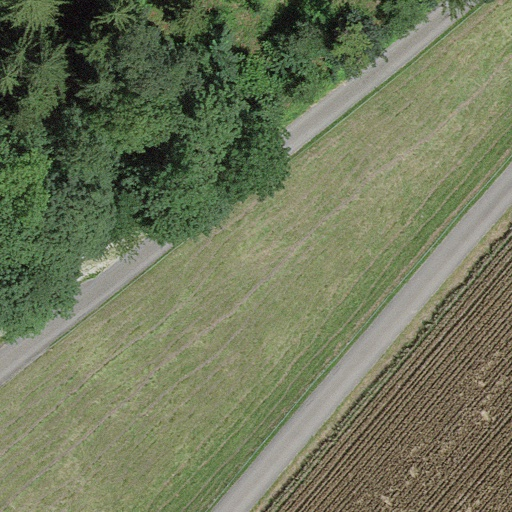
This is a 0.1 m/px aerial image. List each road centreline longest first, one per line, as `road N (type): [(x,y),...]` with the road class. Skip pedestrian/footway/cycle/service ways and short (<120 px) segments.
road 1 (track): [(0,365),(462,0)]
road 2 (track): [(0,323),(82,266),(150,241)]
